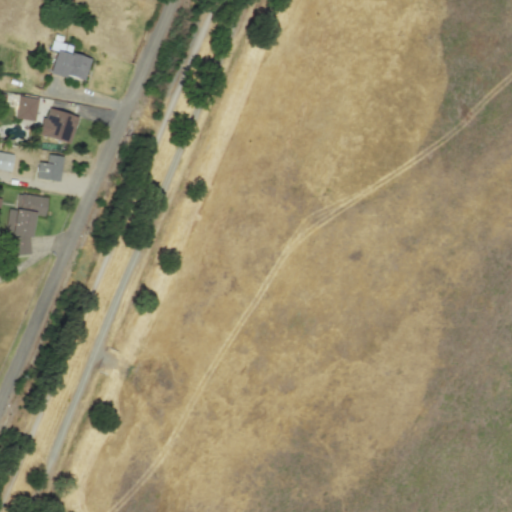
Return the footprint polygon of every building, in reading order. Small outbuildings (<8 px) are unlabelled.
[(88,59),(54,49),(47,71),(82,81),(88,59)] [(37,99),(17,95),(13,117),(33,121),(37,99)] [(76,117),(45,107),(37,134),(68,144),(76,117)] [(0,169),(7,171),(11,155),(0,152),(0,169)] [(35,163),(34,178),(58,180),(60,156),(45,154),(45,164),(35,163)] [(29,235),(31,215),(43,216),(45,196),(15,193),(13,209),(6,208),(3,233),(29,235)] [(28,256),(29,236),(9,235),(7,255),(28,256)]
